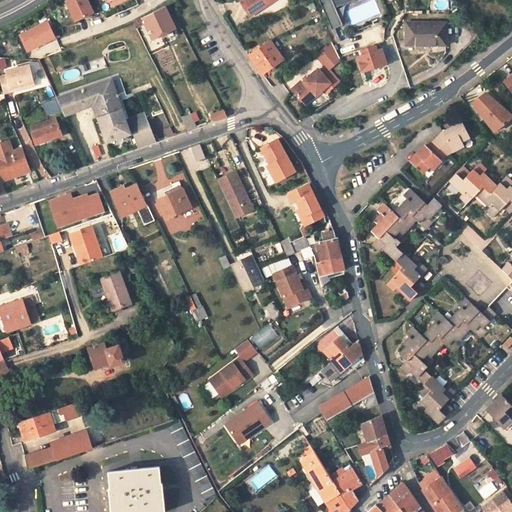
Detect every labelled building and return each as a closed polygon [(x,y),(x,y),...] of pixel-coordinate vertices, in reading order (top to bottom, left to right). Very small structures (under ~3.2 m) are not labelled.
[(64,0),(74,21),(95,11),(89,0),(64,0)] [(242,0),(240,2),(249,15),(270,0),(242,0)] [(320,0),(330,28),(343,24),(336,6),(352,0),(320,0)] [(374,0),(369,0),(346,11),(353,25),(380,12),(374,0)] [(164,4),(141,15),(143,20),(152,37),(175,26),(164,4)] [(143,20),(141,15),(133,20),(134,21),(164,80),(171,76),(157,50),(156,50),(141,22),(143,20)] [(20,33),(27,49),(48,39),(55,35),(54,33),(47,19),(20,33)] [(407,21),(407,44),(446,43),(445,21),(407,21)] [(336,41),(347,38),(343,25),(332,28),(336,41)] [(376,29),(376,37),(384,38),(384,29),(376,29)] [(270,39),(250,55),(263,72),(283,57),(270,39)] [(35,59),(61,50),(58,40),(32,49),(35,59)] [(290,88),(301,100),(311,91),(314,93),(315,94),(321,87),(325,92),(336,80),(325,68),(339,58),(330,40),(314,54),(322,65),(313,73),(311,71),(302,80),(300,78),(290,88)] [(361,49),(362,53),(357,55),(363,69),(386,60),(381,47),(376,49),(375,45),(361,49)] [(34,86),(26,63),(11,68),(0,70),(0,79),(4,94),(34,86)] [(107,141),(131,132),(125,117),(111,77),(57,97),(65,114),(94,103),(107,141)] [(304,103),(314,93),(311,91),(301,100),(304,103)] [(485,93),(473,103),(494,129),(497,131),(511,119),(485,93)] [(227,115),(224,109),(212,113),(214,119),(227,115)] [(144,111),(125,117),(131,132),(133,131),(138,145),(155,140),(144,111)] [(182,116),(187,128),(195,126),(190,113),(182,116)] [(30,125),(36,142),(61,133),(55,116),(30,125)] [(433,140),(445,152),(446,153),(462,144),(460,139),(468,135),(461,121),(442,131),(433,140)] [(275,181),(293,173),(278,140),(260,147),(268,164),(275,181)] [(430,165),(445,152),(433,140),(428,144),(424,141),(409,157),(420,168),(427,163),(430,165)] [(198,143),(191,146),(195,158),(203,155),(198,143)] [(100,144),(93,146),(95,157),(103,155),(100,144)] [(0,155),(0,170),(2,176),(28,167),(21,148),(0,155)] [(475,187),(478,191),(483,186),(489,192),(493,187),(496,185),(482,172),(485,169),(478,163),(469,171),(461,166),(455,172),(462,179),(466,175),(470,179),(469,180),(476,186),(475,187)] [(268,164),(265,165),(273,182),(275,181),(268,164)] [(236,171),(218,180),(236,217),(247,212),(244,204),(250,200),(236,171)] [(475,194),(478,191),(475,187),(476,186),(469,180),(470,179),(466,175),(462,179),(455,172),(448,180),(462,192),(459,196),(466,203),(475,194)] [(496,185),(493,187),(497,191),(496,193),(502,198),(501,200),(505,204),(510,199),(511,200),(511,188),(509,185),(511,182),(505,175),(496,185)] [(155,219),(147,203),(145,204),(136,184),(125,189),(124,186),(112,191),(123,215),(137,209),(144,225),(155,219)] [(299,207),(307,225),(324,217),(308,184),(287,194),(292,203),(296,200),(299,207)] [(497,191),(493,187),(489,192),(483,186),(478,191),(475,194),(488,206),(485,209),(493,217),(503,207),(509,213),(511,209),(511,200),(510,199),(505,204),(501,200),(502,198),(496,193),(497,191)] [(408,212),(413,216),(416,212),(416,211),(421,205),(419,204),(423,200),(410,188),(403,194),(406,197),(394,211),(397,215),(402,219),(408,212)] [(190,206),(183,189),(158,201),(166,217),(190,206)] [(67,228),(66,224),(105,211),(98,190),(71,199),(68,191),(46,198),(50,212),(43,215),(49,234),(67,228)] [(44,197),(29,202),(32,210),(46,205),(44,197)] [(416,212),(413,216),(414,218),(425,228),(431,221),(428,217),(440,204),(433,197),(427,204),(423,200),(419,204),(421,205),(416,211),(416,212)] [(250,200),(244,204),(247,212),(254,208),(250,200)] [(394,218),(397,215),(394,211),(384,202),(377,209),(380,212),(373,219),(377,223),(371,230),(379,237),(386,230),(387,231),(391,227),(390,226),(395,220),(394,218)] [(296,209),(303,226),(307,225),(299,207),(296,209)] [(414,218),(413,216),(408,212),(402,219),(397,215),(394,218),(395,220),(390,226),(391,227),(387,231),(396,239),(397,237),(401,240),(404,235),(401,232),(414,218)] [(68,232),(80,264),(104,255),(92,223),(68,232)] [(0,252),(2,252),(0,244),(0,237),(11,234),(7,225),(0,227),(0,252)] [(463,232),(472,238),(477,232),(468,226),(463,232)] [(318,242),(321,261),(340,254),(337,245),(333,230),(321,233),(323,240),(318,242)] [(397,245),(401,240),(397,237),(396,239),(387,231),(386,230),(379,237),(372,243),(378,250),(381,247),(396,260),(403,252),(397,245)] [(33,240),(44,237),(42,231),(31,235),(33,240)] [(301,249),(309,245),(305,236),(290,242),(294,252),(301,249)] [(287,255),(294,252),(290,242),(288,237),(280,241),(287,255)] [(26,243),(16,246),(18,253),(29,250),(26,243)] [(314,255),(309,245),(301,249),(305,259),(314,255)] [(403,252),(396,260),(403,266),(399,271),(402,274),(403,274),(411,280),(412,278),(415,281),(411,286),(417,292),(423,285),(416,278),(425,268),(417,261),(415,264),(406,256),(403,252)] [(321,261),(323,273),(331,272),(343,270),(340,254),(321,261)] [(254,256),(231,267),(243,293),(266,281),(254,256)] [(224,270),(231,267),(227,258),(220,261),(224,270)] [(403,266),(396,260),(390,267),(395,272),(386,283),(393,289),(396,286),(410,300),(417,292),(411,286),(415,281),(412,278),(411,280),(403,274),(402,274),(399,271),(403,266)] [(511,262),(510,265),(506,261),(501,268),(511,279),(511,288),(510,291),(511,292),(511,262)] [(294,267),(275,275),(286,303),(309,293),(305,283),(301,285),(299,280),(294,267)] [(332,277),(331,272),(323,273),(325,282),(332,277)] [(133,304),(121,274),(102,281),(114,312),(133,304)] [(348,296),(347,290),(340,295),(343,299),(348,296)] [(188,297),(193,309),(198,306),(192,295),(188,297)] [(438,311),(432,318),(435,321),(422,335),(412,326),(406,333),(409,336),(403,343),(407,347),(400,354),(407,360),(400,367),(408,374),(411,371),(424,383),(418,390),(425,396),(416,406),(423,413),(425,410),(439,422),(451,408),(446,402),(455,391),(447,385),(444,388),(424,369),(433,358),(431,355),(443,342),(453,351),(460,344),(456,340),(468,328),(478,336),(486,328),(483,325),(495,313),(488,306),(482,313),(464,296),(458,304),(460,307),(449,320),(438,311)] [(0,323),(4,333),(29,323),(21,300),(0,308),(2,315),(0,315),(0,323)] [(267,321),(280,315),(274,301),(261,306),(267,321)] [(325,351),(341,337),(335,328),(318,343),(317,348),(322,353),(325,351)] [(124,336),(88,348),(95,368),(110,364),(111,365),(123,362),(121,356),(129,352),(124,336)] [(352,361),(362,352),(358,340),(350,347),(341,337),(325,351),(333,362),(323,371),(330,380),(352,361)] [(243,358),(245,362),(258,352),(248,341),(236,350),(243,358)] [(363,356),(362,352),(352,361),(354,364),(363,356)] [(9,373),(4,360),(0,361),(0,376),(2,375),(9,373)] [(243,363),(240,360),(212,383),(224,398),(241,384),(243,385),(254,377),(243,363)] [(374,393),(369,376),(318,406),(322,413),(327,421),(363,400),(374,393)] [(377,404),(374,393),(363,400),(367,409),(377,404)] [(511,423),(511,402),(506,397),(490,411),(506,429),(511,423)] [(225,422),(240,444),(272,422),(257,400),(225,422)] [(77,403),(54,410),(58,423),(81,416),(77,403)] [(58,423),(54,410),(48,412),(54,431),(60,429),(58,423)] [(54,431),(48,412),(18,421),(25,441),(54,431)] [(368,442),(386,434),(380,416),(372,421),(363,425),(368,442)] [(216,493),(180,420),(173,424),(207,497),(216,493)] [(104,425),(87,432),(92,447),(110,441),(104,425)] [(53,448),(57,459),(92,447),(87,432),(51,442),(53,448)] [(462,444),(469,440),(465,433),(458,436),(462,444)] [(382,450),(390,447),(386,434),(368,442),(359,446),(362,455),(371,451),(380,477),(388,468),(383,453),(382,450)] [(435,466),(454,454),(446,442),(428,453),(435,466)] [(350,511),(351,510),(349,507),(333,481),(310,445),(304,449),(308,455),(300,461),(331,511),(350,511)] [(29,468),(57,459),(53,448),(25,457),(29,468)] [(24,470),(29,468),(25,457),(25,455),(15,458),(17,471),(24,470)] [(460,478),(477,467),(470,456),(453,468),(460,478)] [(269,464),(248,479),(256,491),(277,476),(269,464)] [(159,466),(107,471),(109,494),(111,511),(157,511),(163,511),(161,489),(159,466)] [(497,485),(503,481),(494,467),(488,471),(497,485)] [(333,481),(349,507),(358,498),(353,488),(361,482),(353,468),(333,481)] [(420,483),(438,511),(467,511),(465,508),(464,509),(443,476),(439,470),(430,475),(420,483)] [(483,499),(498,490),(490,476),(475,485),(483,499)] [(402,481),(389,494),(395,503),(409,491),(402,481)] [(511,511),(511,501),(509,497),(511,495),(511,493),(507,487),(484,505),(487,511),(511,511)] [(423,511),(409,491),(395,503),(399,508),(402,511),(423,511)] [(395,511),(399,508),(395,503),(389,494),(376,505),(382,510),(383,511),(395,511)]
